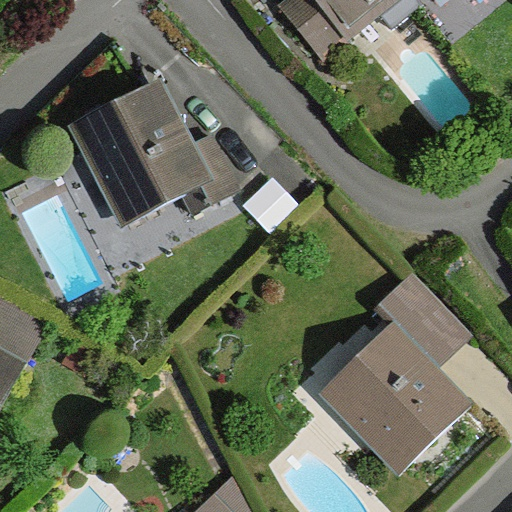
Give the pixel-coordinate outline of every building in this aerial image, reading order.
[(0,0),(0,17),(18,0),(0,0)] [(325,0),(364,46),(420,0),(429,0),(434,5),(440,0),(325,0)] [(179,82),(87,124),(133,226),(226,184),(179,82)] [(338,386),(400,329),(382,308),(319,365),(338,386)] [(407,328),(333,397),(410,479),(484,410),(407,328)] [(0,349),(0,420),(30,366),(0,349)]
